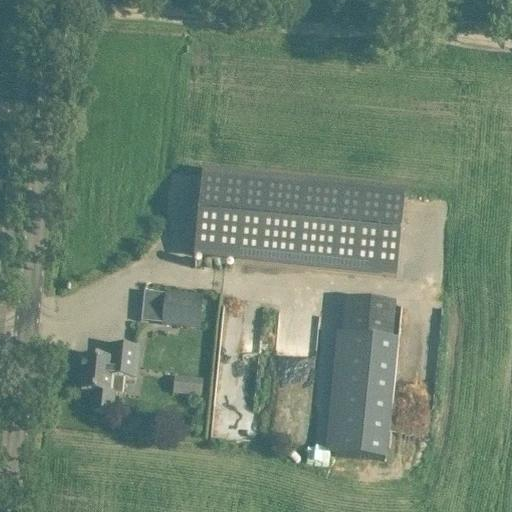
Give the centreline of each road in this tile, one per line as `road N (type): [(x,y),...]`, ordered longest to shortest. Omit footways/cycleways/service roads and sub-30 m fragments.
road 1 (tertiary): [(25,342),(58,0)]
road 2 (tertiary): [(8,511),(25,342)]
